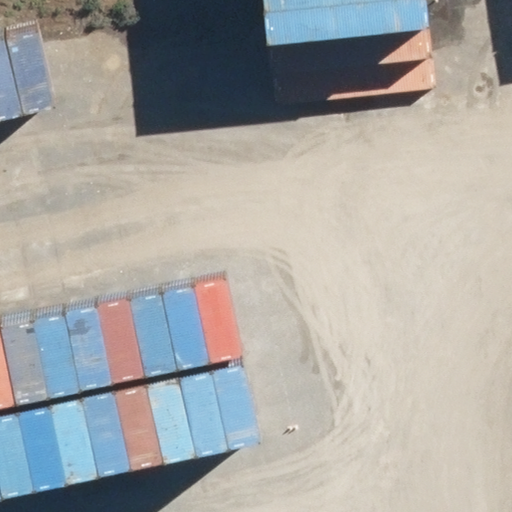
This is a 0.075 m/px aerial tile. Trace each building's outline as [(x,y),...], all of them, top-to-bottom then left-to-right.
[(0,0),(0,304),(82,288),(24,0),(0,0)] [(255,254),(204,0),(59,0),(116,281),(255,254)] [(255,0),(304,244),(451,214),(407,0),(255,0)] [(511,0),(454,0),(496,205),(511,201),(511,0)] [(511,511),(511,268),(309,308),(348,511),(511,511)] [(291,511),(258,327),(0,374),(0,511),(291,511)]
